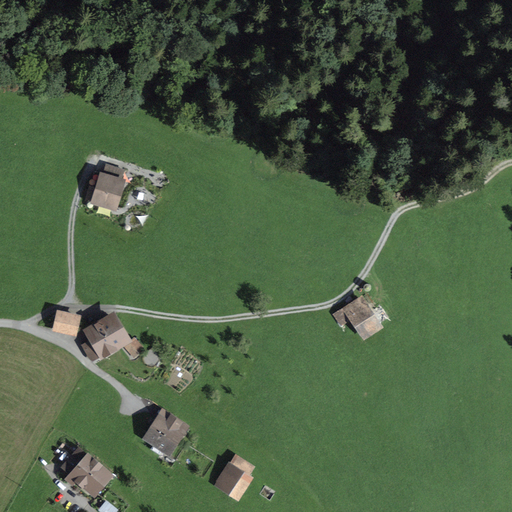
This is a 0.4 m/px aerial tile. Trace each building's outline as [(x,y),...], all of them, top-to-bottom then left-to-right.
[(102,174),(98,188),(90,186),(86,198),(113,206),(121,180),(102,174)] [(345,308),(363,335),(377,326),(359,299),(345,308)] [(58,313),(55,329),(74,334),(78,317),(58,313)] [(113,319),(91,332),(102,351),(125,338),(113,319)] [(134,339),(125,347),(134,357),(143,349),(134,339)] [(169,452),(181,433),(159,418),(146,437),(169,452)] [(94,491),(107,475),(78,450),(64,466),(94,491)] [(250,465),(236,456),(218,484),(236,496),(249,476),(244,473),(250,465)] [(107,500),(98,510),(101,511),(116,511),(118,510),(107,500)]
